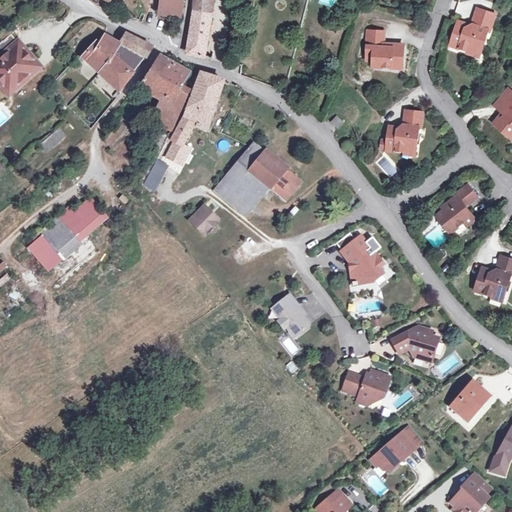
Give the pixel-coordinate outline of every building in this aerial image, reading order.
[(184,0),(162,0),(160,12),(182,16),(184,0)] [(194,0),(194,10),(212,13),(213,0),(194,0)] [(465,25),(456,21),(449,42),(467,48),(469,43),(478,47),(485,27),(489,28),(494,13),(476,6),(471,22),(465,25)] [(212,13),(194,10),(187,53),(205,56),(212,13)] [(384,29),(369,28),(367,52),(373,52),(373,56),(373,62),(390,63),(391,60),(401,60),(402,42),(383,41),(384,29)] [(124,33),(118,43),(146,58),(152,47),(131,37),(124,33)] [(0,43),(0,84),(8,93),(38,67),(17,42),(10,34),(0,43)] [(84,56),(83,57),(118,91),(143,59),(120,46),(117,45),(117,44),(104,36),(95,51),(90,49),(84,56)] [(469,43),(467,48),(467,49),(476,53),(478,47),(469,43)] [(154,65),(146,76),(137,87),(160,100),(165,103),(173,87),(157,78),(167,61),(159,57),(154,65)] [(188,73),(167,61),(157,78),(173,87),(178,90),(180,86),(188,73)] [(223,81),(200,74),(183,117),(194,122),(197,123),(196,126),(206,130),(223,81)] [(165,103),(160,100),(154,112),(166,117),(167,114),(172,116),(174,112),(179,114),(180,111),(171,106),(178,94),(178,90),(173,87),(165,103)] [(494,104),(502,110),(492,122),(509,137),(511,133),(511,93),(507,89),(494,104)] [(419,109),(402,106),(399,119),(393,124),(385,122),(382,135),(376,133),(374,141),(380,142),(380,143),(398,146),(399,141),(410,144),(414,122),(416,123),(419,109)] [(154,112),(150,121),(158,125),(170,131),(175,121),(178,115),(179,114),(174,112),(172,116),(167,114),(166,117),(154,112)] [(336,116),(331,122),(337,128),(343,122),(336,116)] [(194,122),(183,117),(170,140),(180,146),(194,122)] [(170,131),(158,125),(155,131),(164,136),(164,135),(167,136),(170,131)] [(57,130),(49,137),(55,143),(63,136),(57,130)] [(155,131),(152,130),(145,142),(158,148),(164,136),(155,131)] [(55,143),(49,137),(41,144),(47,150),(55,143)] [(348,141),(343,144),(349,152),(354,149),(348,141)] [(410,144),(399,141),(398,146),(397,148),(409,150),(410,144)] [(240,156),(252,166),(249,171),(270,188),(271,189),(285,172),(264,153),(265,152),(252,142),(240,156)] [(252,166),(240,156),(212,190),(245,218),(269,189),(270,188),(249,171),(252,166)] [(156,191),(168,163),(155,158),(144,186),(156,191)] [(299,183),(285,172),(271,189),(270,188),(269,189),(283,202),(299,183)] [(439,205),(441,208),(434,214),(447,231),(460,220),(463,223),(471,217),(461,204),(473,194),(464,182),(451,192),(453,194),(439,205)] [(439,205),(438,203),(430,209),(434,214),(441,208),(439,205)] [(71,213),(70,211),(41,235),(34,242),(39,249),(36,259),(46,270),(52,265),(53,266),(61,260),(63,262),(101,230),(98,226),(108,218),(99,207),(89,215),(81,205),(71,213)] [(206,208),(204,206),(189,221),(191,223),(206,208)] [(70,211),(67,208),(39,232),(41,235),(70,211)] [(217,220),(206,208),(191,223),(203,235),(217,220)] [(358,237),(339,252),(347,263),(350,264),(351,270),(349,271),(351,286),(369,283),(380,274),(376,270),(378,261),(358,237)] [(488,273),(479,269),(472,289),(489,296),(491,292),(501,295),(508,274),(511,275),(511,272),(511,259),(499,255),(494,269),(488,273)] [(0,273),(8,267),(3,260),(0,262),(0,273)] [(0,277),(0,286),(11,280),(7,273),(0,277)] [(501,295),(491,292),(489,296),(489,297),(499,300),(501,295)] [(288,297),(285,299),(292,309),(296,306),(288,297)] [(280,319),(287,327),(292,334),(299,329),(300,331),(307,326),(300,318),(303,315),(296,306),(292,309),(285,299),(272,309),(280,319)] [(280,319),(277,322),(283,330),(287,327),(280,319)] [(412,330),(391,341),(398,354),(409,349),(413,357),(430,362),(437,338),(430,336),(431,331),(418,327),(417,332),(412,330)] [(351,385),(345,383),(342,391),(358,397),(356,402),(366,406),(367,402),(379,397),(382,389),(385,390),(390,378),(376,373),(374,377),(369,376),(366,374),(364,379),(354,376),(351,385)] [(354,376),(348,374),(345,383),(351,385),(354,376)] [(479,389),(471,382),(450,407),(467,421),(479,407),(478,405),(487,395),(479,389)] [(489,471),(503,475),(507,463),(511,456),(511,429),(495,459),(492,460),(489,471)] [(414,449),(400,433),(370,460),(375,467),(378,465),(382,470),(389,471),(394,466),(395,462),(399,459),(400,461),(414,449)] [(473,473),(468,479),(476,487),(482,481),(473,473)] [(456,498),(455,497),(450,502),(454,507),(451,510),(453,511),(474,511),(488,498),(476,487),(468,479),(460,487),(464,491),(456,498)] [(342,495),(337,490),(327,500),(331,505),(342,495)] [(327,500),(314,511),(315,511),(343,511),(351,505),(342,495),(331,505),(327,500)]
